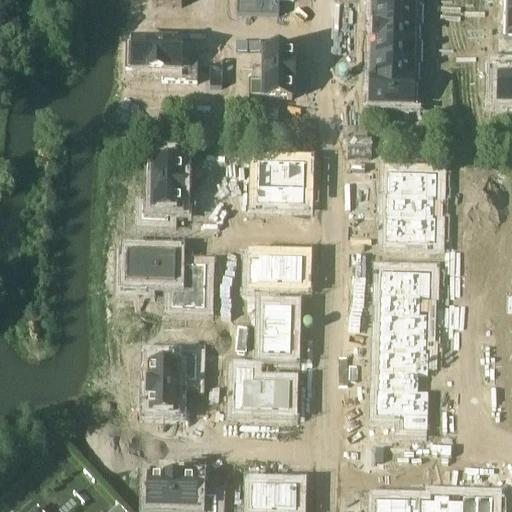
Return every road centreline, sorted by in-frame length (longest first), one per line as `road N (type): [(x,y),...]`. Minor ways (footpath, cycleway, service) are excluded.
road 1 (residential): [(325,458),(331,238)]
road 2 (residential): [(331,238),(333,168),(317,107),(320,37)]
road 3 (residential): [(167,450),(325,458)]
road 4 (residential): [(182,236),(331,238)]
